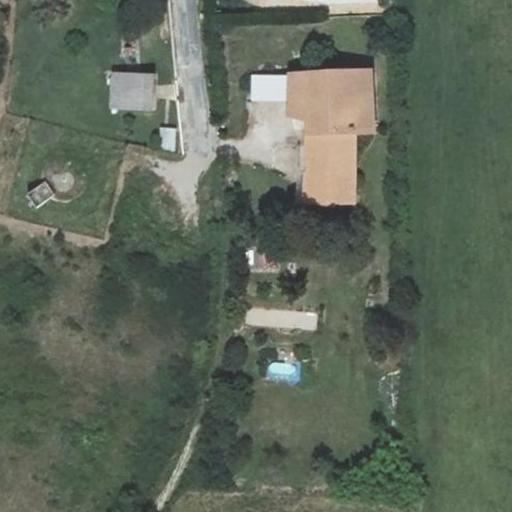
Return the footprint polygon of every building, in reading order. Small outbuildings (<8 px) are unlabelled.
[(374,67),(297,67),(298,107),(313,107),(313,200),(357,200),(359,126),(377,126),(374,67)] [(113,75),(112,108),(154,109),(154,76),(113,75)] [(175,152),(177,127),(160,126),(158,151),(175,152)] [(46,185),(35,193),(46,206),(55,199),(63,203),(69,203),(76,200),(84,195),(87,191),(89,186),(91,180),(87,169),(83,163),(77,159),(70,157),(64,157),(52,163),(47,168),(45,176),(45,182),(46,185)] [(269,365),(269,380),(293,379),(293,364),(269,365)]
